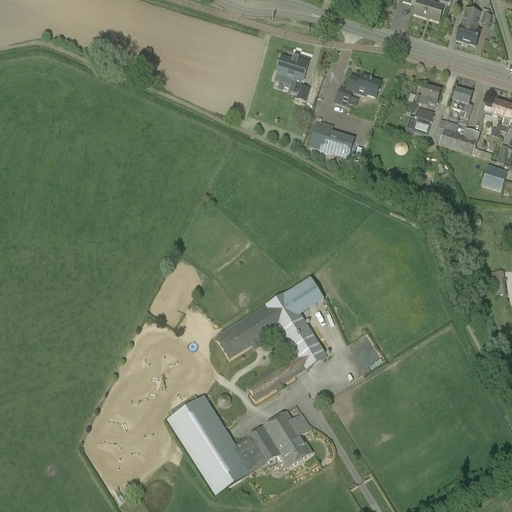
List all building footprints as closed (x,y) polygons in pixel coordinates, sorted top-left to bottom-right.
[(443,8),(425,2),(425,0),(404,0),(403,4),(410,7),(412,0),(414,0),(418,1),(414,17),(428,21),(438,24),(443,8)] [(460,27),(456,43),(465,46),(476,13),(465,10),(460,27)] [(476,13),(465,46),(475,49),(480,33),(477,32),(479,26),(489,29),(492,18),(490,17),(489,12),(482,10),(481,15),(476,13)] [(277,75),(274,84),(291,89),(293,80),(303,83),(308,65),(298,62),(298,61),(293,60),(292,63),(283,60),(279,75),(277,75)] [(367,79),(367,77),(363,76),(361,80),(352,77),(347,91),(341,89),(335,105),(348,110),(353,94),(356,95),(365,98),(366,96),(375,100),(381,84),(367,79)] [(306,104),(310,91),(299,88),(295,101),(306,104)] [(425,89),(422,98),(417,97),(415,106),(419,107),(418,108),(427,111),(428,108),(436,110),(437,104),(441,93),(425,89)] [(458,127),(441,122),(438,130),(437,130),(434,139),(435,146),(439,147),(473,158),(473,157),(477,143),(480,135),(466,131),(470,117),(472,108),(469,107),(472,96),(457,91),(453,103),(451,111),(462,115),(458,127)] [(496,103),(494,109),(487,107),(483,122),(490,124),(493,117),(504,121),(502,127),(497,125),(496,131),(493,130),(491,138),(498,140),(500,133),(501,133),(510,107),(496,103)] [(511,108),(510,107),(501,133),(507,135),(511,123),(511,108)] [(434,115),(418,110),(415,121),(416,122),(412,134),(414,135),(413,139),(422,142),(423,138),(426,138),(434,115)] [(317,124),(316,129),(309,150),(337,159),(336,164),(346,167),(347,161),(349,162),(355,141),(332,134),(333,129),(317,124)] [(503,166),(508,149),(501,147),(496,164),(503,166)] [(501,194),(507,174),(487,168),(481,188),(501,194)] [(507,296),(503,272),(491,274),(494,298),(507,296)] [(324,354),(300,317),(324,302),(310,280),(215,339),(229,362),(272,335),(289,363),(247,389),(256,403),(327,359),(324,354)] [(287,414),(263,429),(247,440),(234,448),(204,399),(168,422),(215,498),(252,476),(251,475),(264,467),(264,468),(278,459),(281,463),(282,463),(283,462),(289,471),(313,455),(302,439),(312,432),(302,416),(292,422),(287,414)]
